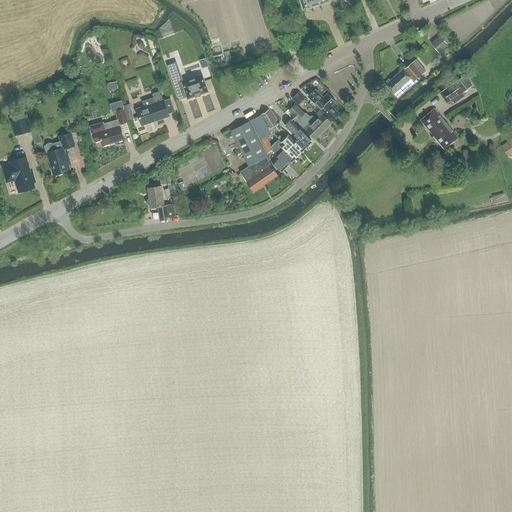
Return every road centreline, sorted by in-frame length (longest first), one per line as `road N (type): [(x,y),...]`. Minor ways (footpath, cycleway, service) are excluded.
road 1 (residential): [(55,211),(71,232),(91,239),(232,217),(278,201),(324,159),(351,120),(369,71),(364,43)]
road 2 (tertiary): [(55,211),(305,72)]
